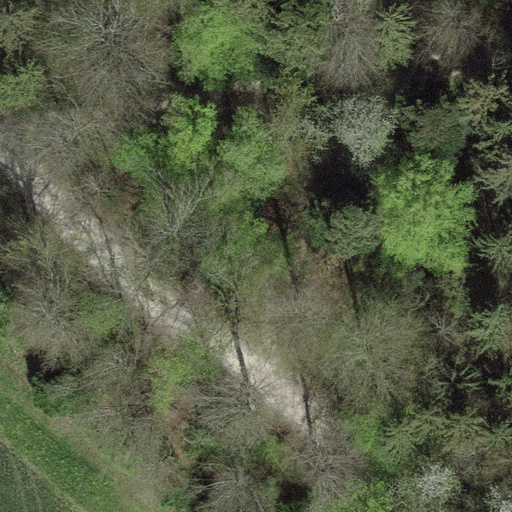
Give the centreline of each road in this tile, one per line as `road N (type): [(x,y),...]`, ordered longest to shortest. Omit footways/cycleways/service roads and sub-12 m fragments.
road 1 (track): [(0,149),(511,43)]
road 2 (track): [(0,153),(81,239),(275,401),(375,511)]
road 3 (track): [(394,70),(335,130),(297,193),(274,271),(275,401)]
